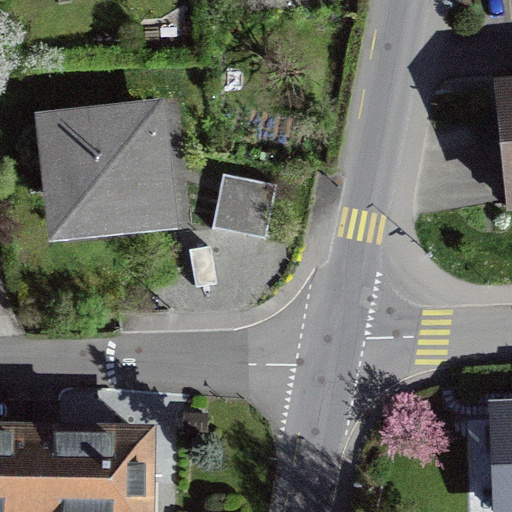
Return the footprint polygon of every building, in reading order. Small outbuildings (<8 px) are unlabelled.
[(511,88),(493,91),(506,225),(511,224),(511,88)] [(164,108),(32,122),(45,249),(177,234),(164,108)] [(276,198),(221,186),(210,235),(265,248),(276,198)] [(511,511),(511,409),(464,413),(468,489),(499,487),(500,511),(511,511)] [(0,511),(30,511),(32,435),(0,434),(0,511)] [(151,511),(152,437),(32,435),(30,511),(151,511)]
